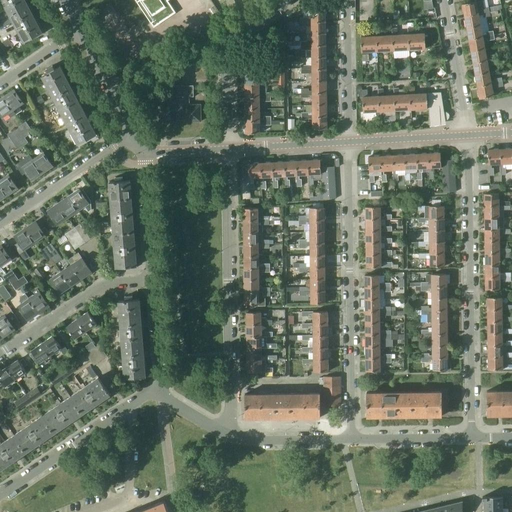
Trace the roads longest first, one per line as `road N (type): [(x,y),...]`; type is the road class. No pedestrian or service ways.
road 1 (residential): [(468,134),(471,438)]
road 2 (residential): [(351,436),(348,141)]
road 3 (residential): [(227,147),(233,401),(218,430)]
road 4 (residential): [(227,147),(226,52),(237,32),(284,0)]
road 5 (residential): [(0,354),(104,284),(152,280)]
road 6 (residential): [(133,403),(0,495)]
road 7 (residential): [(134,134),(0,223)]
road 8 (residential): [(348,141),(347,0)]
road 9 (residential): [(444,0),(468,134)]
road 10 (residential): [(351,436),(238,439),(218,430)]
road 11 (residential): [(91,511),(127,495),(133,403)]
road 12 (residential): [(152,280),(144,153)]
road 13 (unclassified): [(227,147),(348,141)]
road 14 (residential): [(134,134),(78,27)]
road 15 (unclassified): [(348,141),(468,134)]
road 16 (residential): [(471,438),(351,436)]
